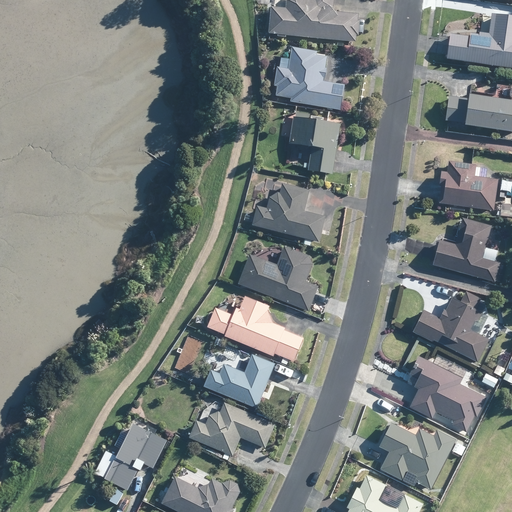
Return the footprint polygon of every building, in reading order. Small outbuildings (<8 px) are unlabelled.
[(331,7),(331,0),(284,0),(284,8),(274,7),(269,7),(267,32),(276,33),(276,35),(284,36),(284,34),(354,41),(355,34),(356,35),(357,33),(358,20),(355,20),(356,13),(332,11),(332,13),(329,9),(331,7)] [(511,67),(511,15),(490,13),(490,15),(487,33),(477,32),(477,34),(469,32),(468,36),(463,36),(459,35),(451,34),(448,34),(448,37),(445,53),(445,58),(458,60),(484,63),(511,67)] [(314,51),(300,48),(290,46),(286,69),(276,67),(275,67),(272,85),(275,86),(274,95),(289,98),(289,101),(290,101),(338,110),(339,103),(343,85),(321,81),(322,78),(323,78),(324,70),(324,68),(323,68),(324,58),(325,56),(313,54),(314,51)] [(498,130),(511,131),(511,100),(468,94),(466,94),(465,98),(450,96),(446,95),(443,120),(449,121),(462,123),(462,125),(464,125),(498,130)] [(307,119),(308,114),(308,113),(295,111),(294,113),(294,117),(292,117),(290,129),(287,143),(310,146),(308,163),(307,170),(331,174),(331,172),(334,149),(338,124),(307,119)] [(448,204),(492,210),(496,179),(473,176),(474,164),(447,160),(445,172),(439,171),(438,176),(437,185),(440,185),(438,198),(437,203),(448,204)] [(307,190),(285,185),(280,183),(278,193),(275,192),(268,197),(265,208),(255,206),(254,208),(253,213),(251,222),(250,224),(316,241),(319,233),(323,216),(302,211),(307,190)] [(485,238),(489,227),(489,225),(461,217),(456,236),(454,241),(453,243),(442,240),(436,239),(429,264),(493,282),(498,262),(489,260),(493,248),(495,241),(485,238)] [(303,282),(305,278),(310,263),(306,256),(282,246),(282,248),(275,265),(253,256),(248,254),(237,283),(307,311),(308,308),(317,287),(303,282)] [(473,309),(477,301),(478,299),(464,291),(458,302),(454,300),(450,298),(444,310),(441,309),(437,317),(424,311),(421,309),(410,331),(430,341),(431,340),(475,362),(486,341),(487,339),(467,329),(472,320),(476,320),(480,313),(473,309)] [(269,321),(267,315),(265,310),(266,306),(243,296),(243,297),(237,310),(233,308),(230,315),(220,311),(213,307),(206,324),(205,327),(207,327),(223,334),(222,335),(234,340),(271,356),(272,353),(281,357),(279,362),(285,365),(288,360),(291,361),(301,338),(282,330),(283,328),(279,326),(270,322),(269,321)] [(271,366),(273,363),(250,354),(249,357),(242,373),(221,365),(217,375),(208,371),(202,386),(255,407),(255,405),(260,395),(271,366)] [(496,364),(492,372),(500,375),(503,368),(496,364)] [(498,380),(486,374),(482,382),(494,388),(498,380)] [(273,424),(234,407),(222,402),(218,412),(216,411),(207,415),(203,424),(197,422),(193,420),(188,432),(186,436),(201,443),(223,452),(221,457),(225,459),(228,454),(231,455),(238,437),(242,438),(263,447),(273,424)] [(461,402),(450,423),(458,427),(469,406),(461,402)] [(437,431),(434,430),(432,435),(417,428),(414,435),(389,422),(378,444),(377,446),(387,451),(381,463),(379,468),(383,471),(401,480),(405,471),(416,477),(414,481),(429,489),(430,488),(453,442),(454,440),(437,431)] [(142,430),(131,424),(130,423),(128,427),(113,455),(104,450),(92,472),(102,477),(102,478),(124,489),(126,486),(134,470),(130,467),(137,470),(141,462),(150,467),(157,452),(163,441),(142,430)] [(459,455),(463,447),(454,442),(450,451),(459,455)] [(220,483),(210,477),(206,483),(196,487),(173,475),(167,487),(159,503),(177,511),(230,511),(232,509),(229,508),(231,505),(238,491),(235,484),(228,480),(220,483)] [(378,500),(385,486),(364,475),(358,488),(354,487),(345,504),(349,506),(345,511),(417,511),(421,503),(411,498),(403,494),(396,508),(378,500)]
